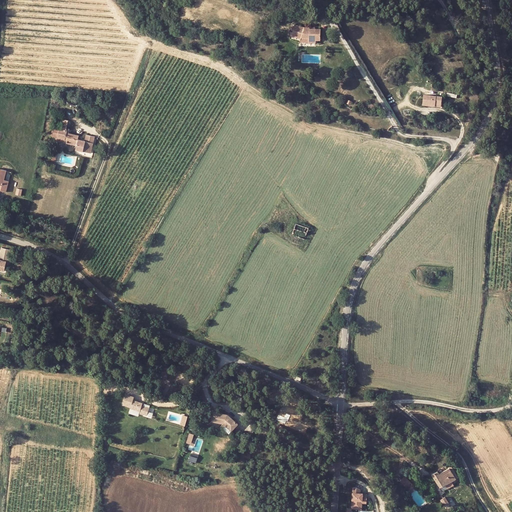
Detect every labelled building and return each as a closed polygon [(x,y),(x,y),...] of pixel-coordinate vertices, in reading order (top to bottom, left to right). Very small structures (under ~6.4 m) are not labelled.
[(292,35),(289,34),(289,37),(291,38),(291,39),(300,41),(301,39),(309,39),(309,44),(316,44),(316,42),(320,42),(320,31),(314,31),(309,30),(309,29),(304,29),(294,26),(292,35)] [(424,94),(422,104),(435,106),(435,102),(442,103),(442,97),(424,94)] [(79,137),(76,137),(68,135),(66,135),(67,131),(64,131),(65,122),(58,121),(56,131),(50,129),(49,138),(54,139),(65,142),(65,146),(77,148),(76,151),(91,154),(93,144),(85,142),(78,141),(79,137)] [(94,137),(86,136),(85,142),(93,144),(94,137)] [(0,178),(2,179),(2,182),(5,182),(4,187),(9,189),(12,178),(7,177),(9,167),(0,164),(0,178)] [(0,265),(4,266),(6,259),(8,260),(10,247),(1,245),(0,250),(0,265)] [(168,371),(160,370),(159,378),(167,380),(168,371)] [(134,397),(126,394),(123,405),(130,407),(130,408),(140,411),(139,413),(147,415),(150,405),(143,403),(142,406),(141,405),(142,403),(133,400),(134,397)] [(213,412),(211,421),(224,423),(232,431),(238,424),(228,415),(213,412)] [(439,487),(444,484),(450,481),(455,478),(448,468),(438,473),(436,471),(431,474),(439,487)] [(405,477),(404,478),(402,485),(405,489),(410,484),(405,477)] [(351,488),(350,509),(360,510),(361,503),(365,504),(365,496),(364,494),(361,494),(361,495),(359,495),(359,493),(359,490),(355,488),(351,488)] [(444,496),(440,499),(444,506),(449,503),(444,496)]
